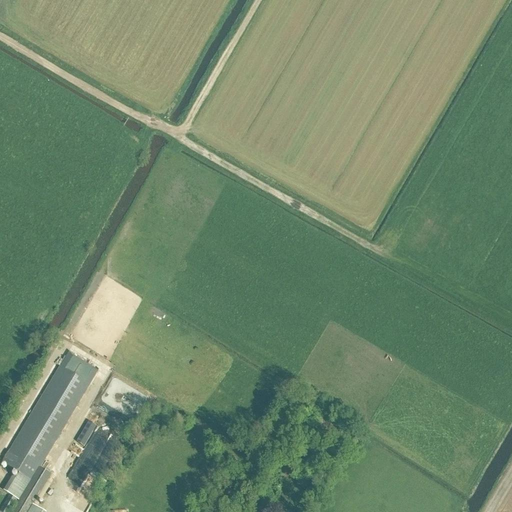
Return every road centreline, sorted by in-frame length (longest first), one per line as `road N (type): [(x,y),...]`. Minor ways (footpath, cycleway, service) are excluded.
road 1 (track): [(259,0),(188,123),(174,133),(0,35)]
road 2 (track): [(174,133),(363,243)]
